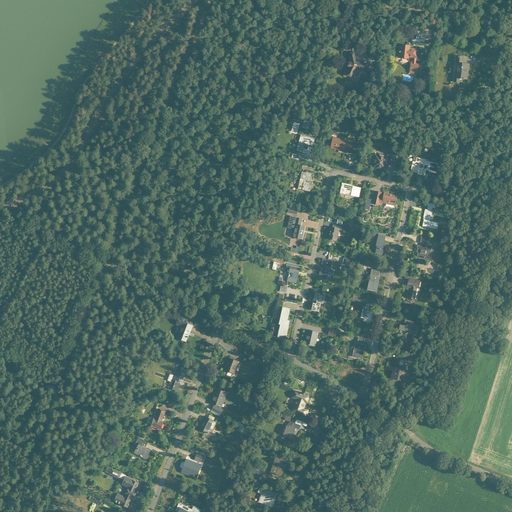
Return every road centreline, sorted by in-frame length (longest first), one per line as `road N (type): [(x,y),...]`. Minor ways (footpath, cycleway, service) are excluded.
road 1 (unclassified): [(194,0),(113,89),(60,175),(35,194),(0,203)]
road 2 (unclassified): [(290,358),(330,176),(409,187)]
road 3 (unclassified): [(364,396),(409,187)]
road 4 (unclassified): [(151,511),(221,323)]
road 5 (unclassified): [(511,483),(432,450),(364,396)]
road 6 (unclassified): [(484,15),(344,2)]
road 7 (unclassified): [(409,187),(448,189),(461,126),(479,94)]
road 8 (unclassified): [(290,511),(338,383)]
road 9 (track): [(214,320),(103,259)]
